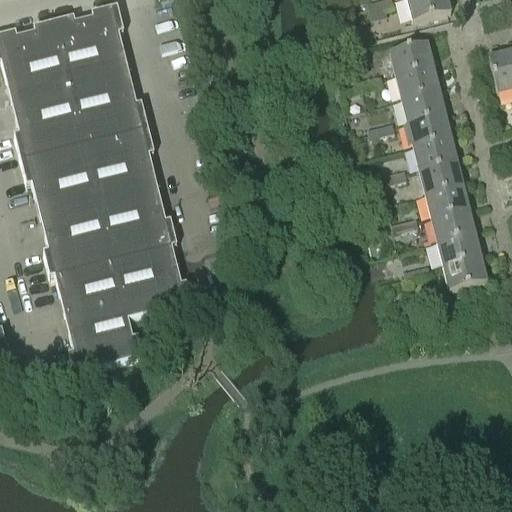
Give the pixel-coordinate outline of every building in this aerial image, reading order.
[(444,0),(420,0),(405,4),(411,29),(450,19),(444,0)] [(390,3),(378,6),(380,15),(392,12),(390,3)] [(380,15),(378,6),(366,9),(368,18),(380,15)] [(165,228),(149,163),(154,162),(141,111),(136,112),(127,76),(118,41),(123,40),(117,14),(90,20),(92,26),(75,30),(73,25),(32,35),(34,40),(16,44),(15,39),(0,43),(0,70),(0,71),(9,105),(18,141),(13,142),(26,194),(31,192),(47,258),(42,259),(49,286),(54,284),(72,360),(67,361),(74,387),(100,381),(99,376),(142,365),(137,344),(132,345),(128,327),(165,318),(166,323),(192,316),(186,290),(181,291),(172,255),(177,254),(170,227),(165,228)] [(388,59),(394,83),(433,73),(427,49),(388,59)] [(497,101),(511,97),(511,58),(511,57),(487,63),(497,101)] [(433,73),(394,83),(400,107),(439,97),(433,73)] [(380,82),(367,85),(369,94),(382,91),(380,82)] [(369,94),(367,85),(355,88),(357,97),(369,94)] [(439,97),(400,107),(406,130),(444,120),(439,97)] [(444,120),(406,130),(412,154),(450,144),(444,120)] [(391,129),(378,132),(381,141),(393,138),(391,129)] [(381,141),(378,132),(366,135),(368,144),(381,141)] [(450,144),(412,154),(418,178),(456,168),(450,144)] [(456,168),(418,178),(424,202),(462,192),(456,168)] [(403,177),(390,180),(393,189),(405,186),(403,177)] [(393,189),(390,180),(378,183),(380,192),(393,189)] [(462,192),(424,202),(430,225),(468,216),(462,192)] [(468,216),(430,225),(436,249),(474,239),(468,216)] [(415,224),(402,228),(404,236),(417,233),(415,224)] [(392,239),(404,236),(402,228),(390,231),(392,239)] [(474,239),(436,249),(442,272),(480,263),(474,239)] [(480,263),(442,272),(448,297),(486,288),(480,263)] [(426,272),(414,275),(416,284),(429,280),(426,272)] [(404,287),(416,284),(414,275),(402,278),(404,287)]
